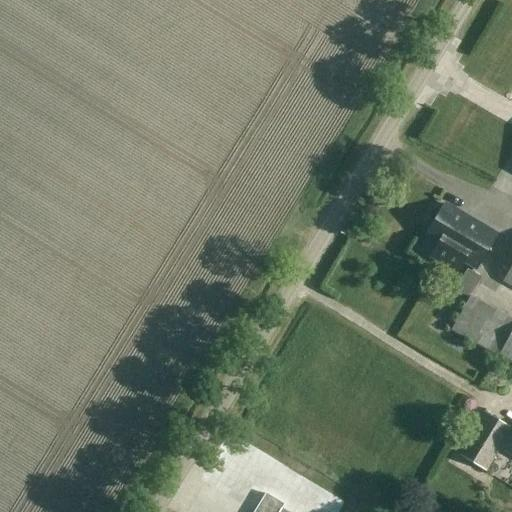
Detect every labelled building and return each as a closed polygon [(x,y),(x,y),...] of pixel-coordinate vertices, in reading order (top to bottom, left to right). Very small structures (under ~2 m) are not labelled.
[(441,247),(434,258),(460,272),(466,261),(479,270),(499,235),(447,205),(427,239),(441,247)] [(511,264),(502,282),(511,287),(511,264)] [(511,318),(470,295),(451,330),(511,363),(511,318)] [(429,313),(430,311),(406,296),(386,327),(427,353),(446,324),(429,313)] [(511,427),(484,411),(459,455),(487,471),(499,449),(511,456),(511,427)]
